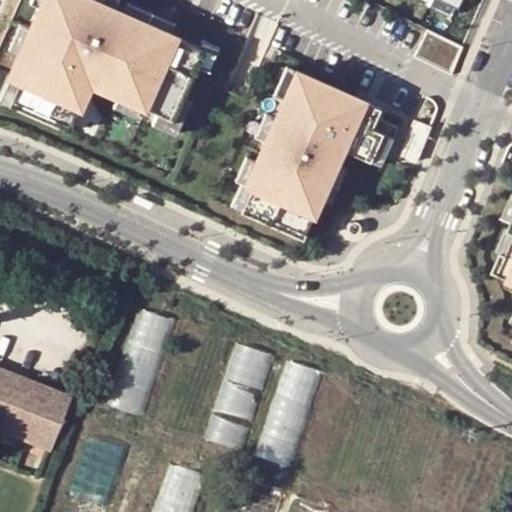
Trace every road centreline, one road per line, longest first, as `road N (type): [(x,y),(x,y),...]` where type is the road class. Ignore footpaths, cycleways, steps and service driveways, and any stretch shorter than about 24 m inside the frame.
road 1 (tertiary): [(1,168),(252,280)]
road 2 (residential): [(437,216),(511,41)]
road 3 (tertiary): [(252,280),(362,330)]
